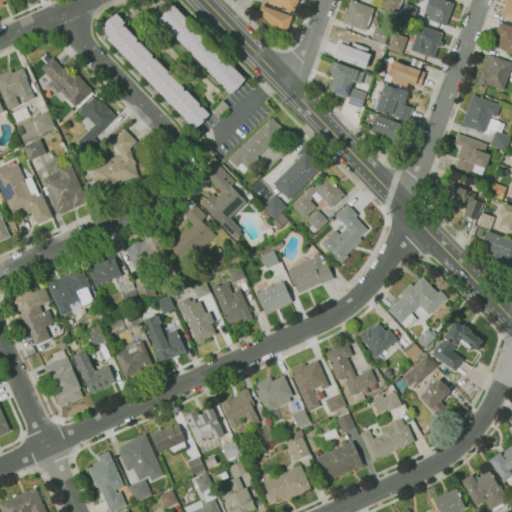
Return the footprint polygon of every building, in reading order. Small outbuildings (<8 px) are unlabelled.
[(297,0),(293,11),(264,1),(264,0),(297,0)] [(346,9),(347,9),(350,0),(353,0),(374,8),(371,15),(367,26),(365,32),(342,23),(345,16),(343,16),(346,9)] [(380,8),(372,5),(374,0),(379,0),(382,1),(380,8)] [(384,0),(398,0),(394,13),(381,9),(384,0)] [(445,25),(426,18),(428,15),(424,13),(429,0),(444,0),(453,3),(445,25)] [(511,19),(500,15),(506,0),(511,0),(511,19)] [(140,14),(136,19),(124,8),(129,3),(140,14)] [(417,8),(412,20),(399,15),(403,3),(417,8)] [(260,4),(292,16),(285,34),(253,22),(260,4)] [(157,20),(165,28),(173,36),(181,45),(189,53),(197,61),(205,69),(213,77),(221,86),(229,94),(238,88),(244,78),(236,70),(229,62),(221,54),(213,46),(205,37),(197,29),(189,21),(181,13),(173,5),(163,11),(157,20)] [(116,13),(107,18),(101,28),(109,36),(107,39),(114,48),(122,56),(130,64),(138,72),(146,80),(154,88),(162,97),(170,104),(178,113),(186,121),(194,129),(210,114),(201,106),(200,107),(200,106),(198,105),(200,104),(193,97),(186,90),(184,91),(184,90),(182,89),(184,87),(177,81),(170,74),(169,75),(168,74),(167,73),(168,71),(161,64),(154,57),(153,59),(152,58),(151,57),(153,55),(146,48),(139,41),(137,43),(136,41),(135,40),(137,39),(130,32),(124,26),(122,27),(120,25),(124,22),(116,13)] [(376,17),(372,27),(367,26),(371,15),(376,17)] [(493,46),(491,45),(495,36),(494,35),(499,22),(511,26),(511,54),(493,48),(493,46)] [(434,52),(433,56),(414,49),(416,45),(412,43),(419,25),(442,33),(435,52),(434,52)] [(375,26),(388,30),(384,43),(371,38),(375,26)] [(407,37),(401,54),(387,49),(393,32),(407,37)] [(333,57),(338,42),(370,54),(364,69),(333,57)] [(487,53),(511,62),(511,65),(503,90),(487,85),(486,88),(475,84),(480,69),(482,69),(487,53)] [(64,66),(72,75),(75,72),(91,90),(73,107),(58,90),(54,94),(46,85),(51,80),(40,67),(51,57),(62,68),(64,66)] [(412,58),(422,62),(419,70),(409,67),(412,58)] [(329,91),(330,89),(328,89),(332,78),(329,77),(331,74),(328,73),(332,61),(335,62),(336,62),(364,72),(359,85),(351,82),(346,98),(344,97),(344,99),(332,95),(333,93),(329,91)] [(392,82),(390,81),(391,77),(387,75),(393,61),(409,67),(419,70),(424,72),(419,87),(417,86),(416,90),(400,85),(399,87),(391,84),(392,82)] [(22,67),(27,77),(25,78),(34,97),(22,102),(18,94),(15,96),(19,104),(8,109),(0,91),(0,73),(10,69),(12,72),(22,67)] [(395,87),(408,91),(404,104),(412,107),(407,122),(392,116),(398,101),(396,100),(391,115),(374,109),(383,84),(395,88),(395,87)] [(366,93),(360,109),(347,104),(349,97),(347,97),(350,87),(366,93)] [(489,117),(499,121),(498,122),(503,124),(500,133),(495,131),(494,134),(484,130),(483,133),(460,125),(472,94),(499,104),(495,117),(490,115),(489,117)] [(91,127),(88,129),(80,121),(84,118),(77,111),(93,97),(98,102),(101,100),(115,116),(97,133),(91,127)] [(211,110),(222,100),(229,107),(218,117),(211,110)] [(11,113),(25,107),(30,116),(16,123),(11,113)] [(31,117),(47,110),(55,127),(39,134),(31,117)] [(385,136),(370,131),(376,114),(403,125),(397,140),(394,139),(394,141),(384,138),(385,136)] [(237,167),(236,168),(227,158),(268,118),(270,119),(271,117),(286,132),(268,149),(266,147),(256,156),(259,159),(243,174),(237,167)] [(105,159),(121,155),(109,142),(124,129),(136,142),(130,147),(134,167),(131,168),(133,178),(119,181),(122,192),(91,200),(81,169),(106,163),(105,159)] [(495,131),(500,133),(510,136),(505,150),(490,145),(494,134),(495,131)] [(457,158),(456,158),(460,146),(453,144),(457,133),(486,144),(483,152),(490,155),(485,168),(483,168),(481,175),(472,171),(470,176),(453,170),(457,158)] [(21,146),(39,138),(46,152),(28,160),(21,146)] [(272,183),(304,152),(319,168),(287,199),(272,183)] [(232,186),(246,201),(221,224),(197,198),(208,189),(215,197),(221,192),(212,182),(207,186),(200,178),(205,174),(203,172),(215,161),(235,183),(232,186)] [(17,163),(24,178),(30,176),(38,193),(41,192),(52,217),(37,225),(31,212),(23,216),(21,212),(12,216),(0,189),(0,166),(5,164),(6,168),(17,163)] [(43,183),(45,183),(42,178),(58,170),(58,169),(70,164),(87,201),(58,214),(43,183)] [(332,182),(334,181),(345,193),(330,207),(328,206),(322,200),(323,200),(321,198),(317,201),(311,195),(310,197),(312,199),(310,200),(315,206),(302,218),(290,205),(311,185),(312,187),(325,175),(332,182)] [(505,187),(501,200),(488,195),(492,182),(505,187)] [(445,183),(450,185),(451,184),(476,193),(474,199),(483,202),(476,220),(463,215),(465,209),(444,202),(445,199),(440,197),(445,183)] [(274,193),(286,206),(273,219),(261,206),(274,193)] [(511,205),(511,225),(510,231),(498,227),(501,216),(499,215),(503,202),(511,205)] [(186,227),(188,229),(193,225),(183,215),(195,204),(198,207),(200,206),(206,213),(204,214),(206,216),(202,220),(216,235),(184,265),(166,246),(186,227)] [(361,239),(345,254),(347,256),(341,262),(336,257),(335,258),(320,242),(332,231),(326,224),(347,205),(356,215),(355,217),(366,229),(359,236),(361,239)] [(308,228),(311,225),(306,220),(318,210),(327,220),(316,231),(315,230),(312,233),(308,228)] [(494,216),(489,229),(477,225),(482,212),(494,216)] [(9,236),(0,240),(0,213),(2,218),(1,218),(9,236)] [(271,222),(277,217),(283,223),(277,228),(271,222)] [(217,223),(225,232),(220,237),(212,228),(217,223)] [(484,229),(481,237),(474,235),(477,227),(484,229)] [(484,250),(486,245),(481,243),(485,230),(511,240),(511,266),(490,259),(492,253),(484,250)] [(130,244),(137,240),(138,242),(140,241),(141,242),(158,234),(168,256),(155,262),(160,272),(140,281),(125,249),(128,247),(128,246),(130,245),(130,244)] [(260,254),(274,248),(280,260),(266,267),(260,254)] [(312,255),(321,251),(328,267),(329,266),(334,277),(320,284),(319,283),(298,293),(287,269),(313,257),(312,255)] [(99,283),(94,286),(88,273),(93,270),(90,264),(112,254),(121,275),(100,285),(99,283)] [(233,282),(227,270),(240,264),(245,276),(233,282)] [(46,283),(81,267),(90,287),(87,288),(92,301),(61,315),(46,283)] [(272,280),(274,279),(276,284),(283,281),(293,301),(265,314),(263,310),(262,311),(260,306),(261,306),(256,293),(257,293),(253,285),(271,277),(272,280)] [(422,277),(436,293),(439,290),(446,297),(428,314),(425,311),(421,315),(415,308),(410,313),(416,319),(405,329),(387,310),(401,297),(399,294),(410,284),(412,286),(422,277)] [(191,285),(204,279),(210,293),(198,298),(191,285)] [(135,288),(149,281),(156,295),(141,302),(135,288)] [(217,286),(227,282),(232,293),(239,289),(253,320),(238,327),(235,320),(227,324),(210,287),(217,284),(217,286)] [(40,305),(43,311),(47,309),(54,323),(45,327),(50,338),(34,345),(19,312),(18,313),(14,306),(16,305),(14,301),(17,300),(16,298),(31,291),(32,292),(44,287),(50,301),(40,305)] [(135,288),(141,302),(128,308),(121,294),(135,288)] [(157,301),(169,295),(175,309),(163,315),(157,301)] [(206,298),(211,296),(220,314),(214,317),(206,298)] [(197,344),(187,322),(184,323),(175,304),(188,298),(190,301),(194,299),(196,302),(200,301),(205,313),(209,311),(214,322),(210,323),(215,334),(204,339),(205,341),(197,344)] [(153,316),(158,314),(162,322),(159,324),(164,335),(176,329),(186,351),(171,358),(170,356),(159,361),(150,341),(151,341),(145,328),(147,328),(143,321),(146,320),(145,317),(152,314),(153,316)] [(121,317),(125,326),(109,333),(105,325),(121,317)] [(430,354),(456,320),(462,325),(463,324),(471,330),(470,331),(482,340),(475,349),(471,346),(468,350),(457,342),(451,350),(462,358),(453,370),(430,354)] [(370,329),(377,322),(385,331),(388,329),(398,340),(393,344),(392,343),(377,356),(375,354),(373,356),(366,349),(368,347),(360,338),(358,335),(365,328),(367,329),(369,327),(370,329)] [(87,332),(98,327),(104,340),(93,345),(87,332)] [(424,335),(429,330),(430,331),(431,330),(435,334),(434,336),(435,337),(424,348),(415,338),(421,333),(424,335)] [(52,345),(41,350),(38,345),(49,340),(52,345)] [(122,346),(134,341),(135,342),(139,341),(140,342),(142,341),(153,365),(124,378),(113,354),(123,349),(122,346)] [(412,341),(422,352),(412,361),(402,350),(412,341)] [(356,376),(371,369),(377,382),(375,383),(377,388),(371,391),(369,386),(367,387),(369,391),(362,395),(360,390),(350,394),(344,382),(348,380),(346,375),(336,380),(331,369),(330,369),(325,359),(326,358),(324,353),(347,342),(353,354),(346,357),(356,376)] [(52,354),(63,349),(66,356),(55,361),(52,354)] [(85,350),(95,371),(108,365),(115,381),(89,393),(72,356),(85,350)] [(413,381),(407,386),(400,379),(425,355),(435,366),(416,384),(413,381)] [(82,396),(59,406),(54,394),(58,391),(57,389),(59,388),(57,384),(59,383),(50,364),(55,361),(66,356),(78,383),(76,384),(82,396)] [(329,386),(321,389),(320,386),(312,389),(320,407),(308,412),(289,369),(303,363),(304,365),(316,360),(329,386)] [(266,412),(254,385),(270,377),(272,380),(283,375),(292,396),(289,397),(290,401),(266,412)] [(431,408),(430,409),(419,396),(426,390),(425,388),(434,380),(435,381),(438,379),(441,382),(442,381),(449,389),(448,390),(449,391),(442,398),(448,404),(437,414),(431,408)] [(397,387),(402,382),(405,386),(400,390),(397,387)] [(239,393),(240,392),(241,391),(243,390),(244,389),(246,389),(247,390),(254,405),(252,406),(259,421),(249,425),(245,416),(239,419),(241,424),(231,428),(220,402),(239,393)] [(383,397),(395,391),(401,404),(387,411),(385,409),(378,412),(371,399),(382,394),(383,397)] [(324,400),(340,392),(346,405),(330,412),(324,400)] [(260,401),(263,409),(259,411),(255,403),(260,401)] [(0,407),(10,430),(0,434),(0,407)] [(203,443),(198,445),(184,416),(197,410),(199,414),(203,413),(202,411),(211,407),(224,435),(215,439),(214,436),(202,442),(203,443)] [(291,414),(303,409),(310,422),(298,428),(291,414)] [(348,413),(355,426),(342,432),(336,419),(348,413)] [(393,450),(371,460),(359,433),(368,429),(373,438),(381,434),(379,430),(389,425),(388,423),(400,418),(403,425),(406,424),(414,440),(412,441),(412,442),(403,446),(403,445),(400,447),(400,448),(394,450),(393,450)] [(171,427),(178,424),(185,440),(183,441),(184,445),(170,451),(169,448),(159,453),(150,434),(157,431),(156,430),(160,428),(161,429),(170,425),(171,427)] [(268,424),(275,439),(262,444),(256,430),(268,424)] [(122,446),(130,442),(130,440),(144,433),(159,466),(151,470),(153,474),(138,480),(133,468),(127,471),(118,450),(123,448),(122,446)] [(286,444),(302,436),(309,453),(293,460),(286,444)] [(234,440),(241,456),(229,462),(221,446),(234,440)] [(340,446),(341,444),(344,442),(346,443),(351,440),(363,464),(327,481),(315,457),(340,446)] [(504,454),(502,452),(511,444),(511,484),(510,486),(505,480),(503,481),(488,460),(500,452),(502,455),(504,454)] [(91,463),(98,460),(96,456),(107,451),(124,486),(118,489),(125,505),(111,511),(109,511),(98,487),(96,488),(87,469),(93,466),(91,463)] [(189,466),(187,461),(199,456),(205,469),(193,474),(191,471),(190,471),(188,467),(189,466)] [(204,460),(214,456),(217,463),(208,467),(204,460)] [(229,465),(240,460),(240,461),(242,461),(247,471),(238,476),(234,478),(229,467),(230,466),(229,465)] [(278,501),(279,501),(274,503),(274,502),(269,505),(264,494),(268,492),(263,482),(300,465),(310,488),(281,502),(280,500),(278,501)] [(504,504),(497,508),(497,507),(491,511),(490,509),(489,509),(484,500),(475,505),(460,481),(471,474),(473,476),(477,474),(478,477),(489,470),(497,483),(498,483),(504,492),(503,492),(506,499),(507,501),(503,504),(504,504)] [(194,479),(207,473),(213,486),(200,492),(194,479)] [(227,481),(234,478),(238,476),(243,488),(245,487),(255,509),(248,511),(230,511),(221,494),(231,489),(227,481)] [(128,486),(144,478),(151,494),(135,502),(128,486)] [(0,502),(35,487),(46,511),(0,511),(0,502)] [(455,511),(439,511),(434,498),(456,488),(465,508),(455,511)] [(165,508),(159,495),(172,489),(177,502),(165,508)] [(200,507),(206,504),(205,502),(213,498),(219,511),(188,511),(193,510),(190,503),(197,500),(200,507)]
